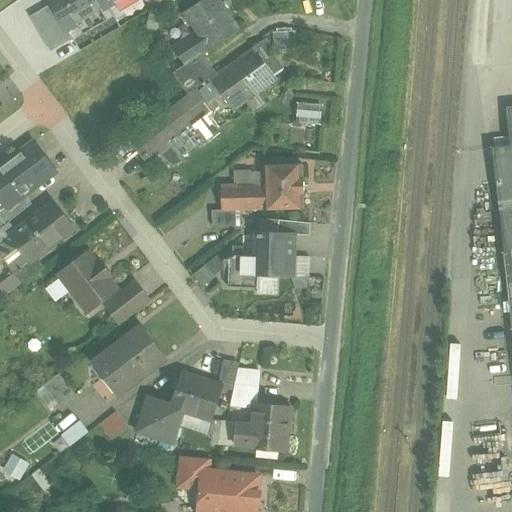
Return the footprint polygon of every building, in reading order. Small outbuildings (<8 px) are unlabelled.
[(49,0),(52,4),(67,31),(69,30),(119,0),(49,0)] [(221,0),(203,0),(185,13),(197,32),(175,47),(186,64),(187,66),(205,54),(241,30),(221,0)] [(52,4),(31,17),(51,52),(74,39),(69,30),(67,31),(52,4)] [(205,54),(187,66),(186,64),(175,73),(190,95),(193,92),(218,72),(205,54)] [(257,54),(237,69),(234,65),(214,80),(234,106),(273,77),(280,71),(270,59),(264,64),(257,54)] [(190,95),(173,108),(184,122),(204,107),(193,92),(190,95)] [(324,125),(327,105),(303,102),(301,122),(324,125)] [(139,133),(134,137),(149,156),(188,127),(184,122),(173,108),(156,120),(139,133)] [(511,108),(508,109),(511,141),(511,146),(494,148),(511,301),(511,108)] [(149,110),(131,124),(139,133),(156,120),(149,110)] [(201,124),(214,141),(228,130),(215,114),(201,124)] [(35,143),(0,169),(0,198),(7,207),(8,208),(25,195),(56,172),(35,143)] [(305,179),(304,164),(264,165),(265,185),(265,209),(305,208),(305,192),(306,192),(306,179),(305,179)] [(265,185),(237,186),(237,209),(238,210),(265,209),(265,185)] [(8,208),(7,207),(0,212),(0,217),(6,225),(11,222),(33,205),(25,195),(8,208)] [(18,232),(11,237),(12,237),(12,238),(16,235),(34,258),(30,261),(31,262),(38,257),(75,228),(56,203),(18,232)] [(224,210),(224,209),(214,209),(214,226),(238,226),(238,210),(237,209),(224,210)] [(312,223),(281,221),(281,233),(297,233),(297,234),(312,235),(312,223)] [(6,225),(0,230),(0,246),(12,237),(11,237),(18,232),(11,222),(6,225)] [(259,256),(232,256),(231,286),(259,287),(259,275),(295,276),(297,234),(297,233),(281,233),(259,232),(259,256)] [(90,254),(84,258),(79,257),(69,265),(68,271),(62,275),(89,310),(117,289),(108,277),(111,275),(102,263),(99,265),(90,254)] [(31,262),(16,274),(23,284),(45,267),(38,257),(31,262)] [(137,284),(109,305),(121,321),(149,299),(137,284)] [(143,326),(94,364),(105,378),(110,375),(123,392),(167,358),(143,326)] [(262,372),(240,370),(233,407),(256,409),(256,403),(259,403),(262,372)] [(225,387),(183,373),(173,405),(173,407),(185,411),(214,420),(225,387)] [(61,374),(45,386),(62,408),(79,396),(61,374)] [(173,405),(155,400),(148,403),(139,431),(175,443),(185,411),(173,407),(173,405)] [(259,403),(256,403),(256,409),(255,425),(240,423),(238,445),(253,447),(253,449),(289,452),(294,407),(259,403)] [(101,424),(115,440),(130,427),(117,411),(101,424)] [(229,422),(218,421),(214,443),(224,444),(229,422)] [(63,453),(92,433),(85,422),(55,442),(63,453)] [(240,423),(229,422),(224,444),(238,445),(240,423)] [(15,453),(5,471),(23,481),(33,462),(15,453)] [(211,459),(183,456),(182,475),(203,477),(204,471),(211,472),(212,459),(211,459)] [(211,472),(204,471),(203,477),(200,511),(256,511),(260,477),(211,472)]
